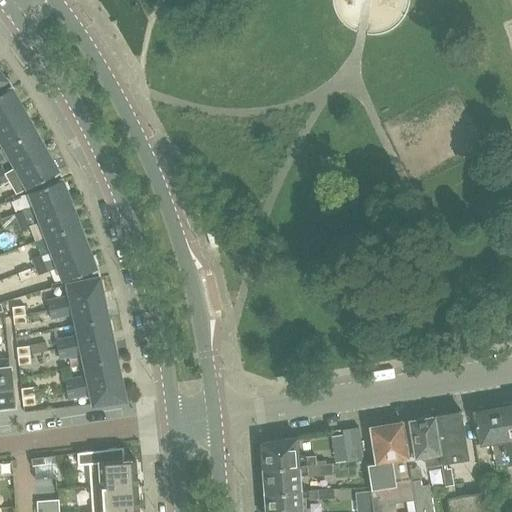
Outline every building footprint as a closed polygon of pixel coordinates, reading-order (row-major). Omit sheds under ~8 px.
[(0,121),(23,109),(19,102),(12,89),(11,88),(0,94),(0,121)] [(0,139),(4,147),(34,130),(23,109),(0,121),(0,139)] [(46,151),(42,143),(34,130),(4,147),(16,168),(46,151)] [(57,170),(48,154),(46,151),(16,168),(6,173),(0,176),(0,185),(9,181),(16,195),(58,171),(57,170)] [(5,216),(0,218),(0,221),(2,228),(9,225),(17,222),(27,219),(37,214),(70,202),(69,198),(67,194),(62,181),(63,181),(62,180),(62,179),(51,184),(29,192),(34,205),(5,216)] [(79,224),(70,202),(37,214),(40,223),(46,237),(79,224)] [(27,219),(17,222),(20,231),(30,227),(27,219)] [(54,259),(87,246),(79,224),(46,237),(54,259)] [(394,236),(390,234),(373,238),(366,248),(369,259),(376,262),(383,293),(397,289),(390,258),(394,251),(391,239),(394,236)] [(54,259),(44,263),(48,271),(58,268),(63,281),(85,273),(96,269),(96,268),(96,267),(95,267),(90,254),(89,250),(88,250),(87,246),(54,259)] [(41,254),(30,258),(34,267),(44,263),(41,254)] [(44,263),(34,267),(37,275),(48,271),(44,263)] [(30,269),(17,273),(21,282),(33,277),(30,269)] [(99,277),(87,280),(66,283),(69,295),(47,299),(49,308),(103,298),(99,279),(100,279),(99,277)] [(107,318),(104,303),(103,298),(49,308),(51,317),(73,313),(75,324),(107,318)] [(25,314),(24,306),(12,307),(13,316),(25,314)] [(13,316),(14,325),(26,323),(25,314),(13,316)] [(112,338),(111,333),(107,318),(75,324),(78,335),(55,339),(57,348),(112,338)] [(116,358),(113,343),(112,338),(57,348),(59,357),(81,353),(84,364),(116,358)] [(45,342),(29,345),(31,354),(47,350),(45,342)] [(30,355),(29,346),(16,347),(17,356),(30,355)] [(17,356),(18,365),(31,363),(30,355),(17,356)] [(0,358),(0,407),(14,406),(8,357),(0,358)] [(120,378),(119,373),(116,358),(84,364),(86,375),(64,379),(66,388),(120,378)] [(93,404),(125,400),(125,398),(125,399),(120,378),(66,388),(68,397),(90,393),(93,404)] [(34,396),(33,387),(21,388),(22,397),(34,396)] [(34,396),(22,397),(23,406),(35,405),(34,396)] [(500,407),(493,408),(506,467),(511,465),(511,446),(511,439),(511,438),(511,404),(511,405),(508,402),(501,404),(500,407)] [(484,406),(478,407),(477,411),(473,411),(480,445),(491,443),(496,469),(506,467),(493,408),(487,409),(484,406)] [(433,417),(441,463),(444,486),(453,485),(450,468),(446,469),(445,463),(468,459),(460,410),(433,415),(433,417)] [(425,466),(441,463),(433,417),(431,417),(428,416),(423,417),(422,419),(410,421),(413,441),(409,441),(412,457),(424,455),(425,466)] [(399,502),(414,500),(409,468),(402,422),(398,422),(397,420),(389,422),(388,424),(383,425),(382,423),(374,424),(374,426),(370,427),(376,463),(366,465),(373,511),(396,511),(395,502),(399,502)] [(365,460),(359,427),(341,429),(347,462),(365,460)] [(296,437),(261,443),(261,446),(259,448),(259,454),(261,456),(262,459),(264,459),(264,467),(262,467),(262,468),(298,466),(307,465),(316,464),(315,455),(297,457),(297,449),(296,437)] [(123,447),(77,452),(77,465),(88,464),(90,487),(137,484),(137,483),(136,483),(135,461),(135,459),(133,459),(124,460),(123,447)] [(30,458),(31,466),(45,464),(44,457),(30,458)] [(316,464),(307,465),(308,475),(316,474),(316,476),(332,474),(331,463),(316,464)] [(264,494),(300,491),(299,475),(298,466),(262,468),(262,469),(264,469),(265,477),(263,477),(263,480),(261,482),(261,489),(264,491),(264,494)] [(433,511),(429,485),(422,486),(419,467),(409,468),(414,500),(416,511),(433,511)] [(138,508),(138,507),(136,485),(137,485),(137,484),(90,487),(92,511),(138,508)] [(332,489),(309,491),(309,500),(333,498),(332,489)] [(301,511),(300,500),(300,491),(264,494),(266,494),(267,502),(265,502),(265,505),(263,508),(262,511),(301,511)] [(484,511),(482,493),(446,499),(448,511),(484,511)]
